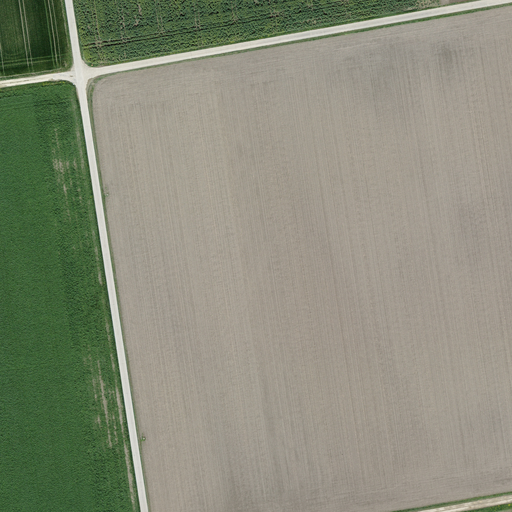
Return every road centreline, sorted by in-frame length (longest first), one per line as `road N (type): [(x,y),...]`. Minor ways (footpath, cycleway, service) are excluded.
road 1 (residential): [(143,511),(67,0)]
road 2 (track): [(504,0),(0,85)]
